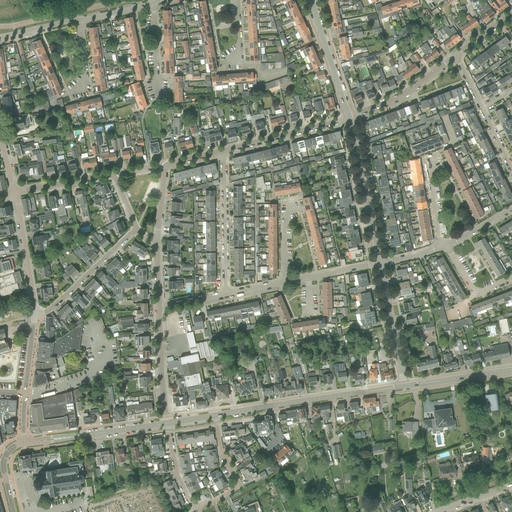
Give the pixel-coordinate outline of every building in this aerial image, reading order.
[(286,10),(296,6),(293,0),(284,4),(286,9),(286,10)] [(401,9),(407,7),(404,0),(398,2),(401,9)] [(423,0),(431,10),(434,7),(431,3),(434,1),(437,5),(441,2),(439,0),(423,0)] [(503,10),(495,0),(492,0),(493,2),(490,4),(492,7),(493,7),(497,13),(498,13),(499,13),(500,12),(500,11),(503,10)] [(503,0),(502,0),(501,1),(500,0),(495,0),(503,10),(504,8),(505,9),(506,9),(508,8),(508,6),(503,0)] [(196,10),(198,9),(206,8),(205,1),(195,3),(196,8),(195,8),(196,8),(196,10)] [(398,10),(401,9),(398,2),(392,4),(396,14),(397,13),(399,12),(398,10)] [(224,3),(215,8),(218,13),(227,9),(224,3)] [(390,3),(386,4),(387,6),(390,17),(395,16),(394,14),(396,14),(392,4),(391,5),(390,3)] [(490,19),(482,8),(480,6),(479,4),(476,7),(477,10),(478,9),(480,12),(479,13),(480,16),(480,17),(484,23),(490,19)] [(483,4),(480,6),(482,8),(490,19),(495,15),(492,11),(491,9),(488,5),(485,7),(483,4)] [(178,13),(177,6),(169,8),(170,11),(163,11),(164,17),(174,17),(171,17),(171,14),(173,14),(178,13)] [(289,16),(298,11),(296,6),(286,10),(286,9),(282,11),(282,12),(283,12),(284,13),(287,11),(289,16)] [(380,20),(390,17),(387,6),(381,8),(381,10),(377,11),(380,20)] [(434,16),(431,12),(428,8),(424,11),(430,19),(434,16)] [(434,16),(440,12),(437,8),(431,12),(434,16)] [(300,15),(301,14),(300,11),(298,11),(289,16),(291,15),(292,17),(290,18),(291,20),(284,24),(285,26),(292,23),(292,21),(293,21),(294,21),(301,17),(300,15)] [(198,22),(208,20),(207,14),(197,16),(198,20),(194,21),(194,22),(194,24),(198,23),(198,22)] [(466,17),(464,18),(465,20),(471,29),(478,24),(474,18),(472,20),(468,15),(466,17)] [(262,17),(262,16),(258,16),(258,17),(248,18),(248,20),(247,20),(247,24),(248,24),(255,24),(255,21),(258,21),(258,19),(262,18),(262,17)] [(296,26),(303,23),(301,17),(294,21),(296,26)] [(340,21),(333,22),(334,28),(341,27),(344,26),(343,20),(340,21)] [(464,34),(471,29),(465,20),(457,26),(459,29),(460,28),(464,34)] [(297,33),(306,28),(303,23),(296,26),(298,29),(296,30),(296,31),(297,33)] [(101,34),(100,27),(100,24),(91,26),(91,28),(89,29),(90,36),(98,35),(101,34)] [(124,32),(134,30),(133,24),(126,25),(126,26),(124,26),(123,26),(124,31),(120,31),(120,32),(121,33),(120,33),(120,34),(125,34),(124,32)] [(335,35),(346,33),(345,26),(341,27),(334,28),(335,35)] [(443,27),(437,32),(441,37),(441,36),(445,42),(443,43),(446,48),(447,49),(448,49),(450,48),(451,46),(452,46),(453,45),(454,45),(454,44),(446,33),(444,30),(444,29),(444,28),(443,27)] [(446,28),(444,29),(444,30),(446,33),(454,44),(461,39),(457,33),(455,31),(451,33),(449,31),(449,30),(447,27),(446,28)] [(306,28),(298,32),(300,38),(301,37),(309,34),(306,28)] [(374,29),(374,33),(377,32),(378,38),(383,37),(381,28),(374,29)] [(304,43),(311,40),(309,34),(301,37),(304,43)] [(510,43),(507,40),(504,36),(502,38),(502,39),(500,40),(507,50),(509,48),(507,45),(510,43)] [(340,45),(348,44),(346,37),(338,38),(340,45)] [(37,38),(28,40),(33,51),(36,50),(42,47),(40,40),(38,41),(37,38)] [(199,47),(198,47),(198,48),(202,47),(202,46),(212,44),(211,38),(201,40),(202,44),(198,45),(199,47)] [(507,50),(500,40),(495,44),(500,50),(504,47),(507,50)] [(257,42),(249,43),(250,49),(261,48),(260,43),(263,43),(263,42),(264,42),(264,41),(259,41),(259,42),(257,42)] [(102,43),(101,43),(101,42),(91,43),(91,45),(90,45),(91,50),(103,49),(102,43)] [(426,42),(422,45),(428,53),(433,59),(439,54),(438,53),(436,50),(435,49),(432,51),(426,42)] [(341,52),(349,51),(348,44),(340,45),(341,52)] [(497,52),(500,50),(495,44),(490,48),(496,56),(498,54),(497,52)] [(422,45),(419,47),(425,55),(422,58),(423,60),(426,64),(433,59),(428,53),(422,45)] [(302,48),(299,49),(299,50),(300,52),(302,51),(305,57),(307,56),(315,53),(313,50),(314,50),(314,49),(313,47),(312,46),(312,47),(312,46),(308,48),(307,46),(302,48)] [(38,56),(45,53),(42,47),(36,50),(38,56)] [(496,56),(490,48),(485,51),(485,50),(484,51),(492,61),(494,59),(492,56),(495,54),(496,56)] [(103,54),(103,49),(91,50),(92,54),(93,54),(93,57),(103,55),(103,54)] [(352,51),(351,50),(349,51),(341,52),(343,59),(350,58),(350,54),(352,54),(352,51)] [(479,54),(485,61),(486,63),(488,61),(487,60),(489,58),(492,61),(484,51),(481,53),(482,54),(480,55),(479,54)] [(41,63),(48,60),(45,53),(38,56),(41,63)] [(107,55),(107,53),(103,54),(103,55),(93,57),(94,64),(102,63),(102,60),(104,59),(104,57),(107,56),(107,55)] [(316,55),(316,56),(315,53),(307,56),(310,63),(317,59),(318,59),(319,58),(318,56),(316,55)] [(368,55),(363,57),(364,60),(365,64),(378,60),(377,60),(379,59),(380,58),(379,56),(378,57),(378,56),(378,57),(377,55),(379,54),(378,53),(375,54),(368,55)] [(128,63),(141,60),(139,54),(132,56),(130,56),(129,56),(130,58),(127,58),(128,63)] [(475,59),(480,65),(481,67),(483,65),(486,63),(485,61),(479,54),(477,56),(477,57),(475,59)] [(204,59),(203,60),(204,64),(205,64),(207,64),(215,63),(214,56),(206,58),(204,58),(204,59)] [(412,74),(404,64),(402,59),(401,56),(398,59),(401,64),(399,65),(400,66),(399,67),(399,69),(401,73),(400,73),(405,80),(412,74)] [(363,61),(364,60),(363,57),(358,59),(356,59),(351,61),(353,67),(360,64),(363,63),(363,61)] [(475,59),(474,58),(472,60),(472,61),(470,62),(475,70),(477,69),(480,69),(482,68),(480,65),(475,59)] [(317,67),(321,66),(317,59),(310,63),(307,64),(310,70),(307,71),(309,75),(319,71),(317,67)] [(404,63),(402,59),(404,64),(412,74),(419,70),(416,65),(414,63),(412,65),(409,60),(404,63)] [(41,70),(51,66),(48,60),(41,63),(38,64),(41,69),(41,70)] [(103,70),(103,69),(102,63),(94,64),(95,71),(103,70)] [(293,71),(296,69),(294,63),(286,66),(286,68),(287,71),(291,68),(293,71)] [(500,71),(507,67),(505,63),(498,68),(500,71)] [(41,70),(42,71),(44,77),(47,76),(54,73),(55,72),(52,66),(51,66),(41,70)] [(133,75),(143,73),(142,66),(134,68),(135,74),(133,75)] [(381,68),(377,70),(380,78),(377,80),(383,93),(389,90),(385,81),(381,68)] [(105,70),(105,69),(103,69),(103,70),(95,71),(95,73),(94,73),(95,78),(104,77),(104,76),(106,76),(106,71),(105,70)] [(320,80),(326,78),(324,71),(316,73),(319,85),(321,84),(320,80)] [(44,77),(43,77),(45,83),(46,82),(47,83),(56,79),(54,73),(47,76),(44,77)] [(130,82),(144,79),(143,73),(133,75),(133,78),(130,79),(130,82)] [(486,77),(483,79),(485,81),(486,82),(488,80),(490,78),(490,79),(491,79),(493,83),(487,86),(488,87),(492,93),(497,90),(500,89),(499,87),(493,78),(490,74),(486,77)] [(221,75),(215,76),(215,77),(211,77),(212,86),(216,86),(216,84),(222,84),(221,75)] [(104,77),(95,78),(96,82),(97,82),(97,85),(105,83),(105,80),(107,80),(106,76),(104,77)] [(395,84),(398,83),(395,77),(390,80),(389,79),(385,81),(389,90),(396,87),(395,84)] [(493,77),(493,78),(499,87),(500,89),(502,87),(507,84),(504,78),(501,80),(500,77),(495,80),(493,77)] [(51,89),(59,86),(56,79),(47,83),(47,84),(47,85),(49,90),(51,89)] [(372,88),(374,87),(371,80),(368,81),(369,84),(363,87),(365,94),(366,93),(368,99),(375,96),(372,88)] [(112,83),(111,82),(111,81),(106,81),(107,83),(105,83),(97,85),(98,91),(109,90),(108,84),(111,84),(111,83),(112,83)] [(357,88),(349,91),(351,99),(354,98),(356,104),(363,101),(360,96),(363,95),(360,87),(358,81),(355,83),(357,88)] [(131,92),(140,88),(139,82),(129,86),(131,92)] [(50,100),(55,98),(59,96),(58,94),(62,92),(59,86),(51,89),(49,90),(51,94),(48,95),(49,97),(50,100)] [(465,87),(462,89),(461,86),(460,86),(461,87),(455,89),(458,96),(459,100),(462,99),(461,95),(468,92),(465,87)] [(253,89),(247,89),(248,92),(248,97),(251,96),(257,93),(257,87),(254,88),(253,89)] [(478,91),(480,96),(484,94),(486,97),(492,93),(488,87),(485,89),(484,87),(478,91)] [(132,98),(143,94),(140,88),(131,92),(132,96),(129,98),(129,99),(129,100),(133,99),(132,98)] [(455,89),(449,91),(453,101),(456,100),(455,97),(458,96),(455,89)] [(449,91),(449,90),(445,91),(446,92),(443,93),(447,104),(450,103),(449,99),(452,98),(453,101),(449,91)] [(14,95),(16,95),(16,91),(11,91),(8,92),(9,96),(2,98),(4,105),(14,103),(14,102),(11,103),(10,100),(13,99),(14,98),(13,97),(13,96),(12,94),(13,94),(14,95)] [(447,104),(443,93),(437,96),(440,102),(441,106),(444,105),(443,102),(446,101),(447,104)] [(138,103),(144,100),(143,94),(132,98),(133,99),(134,101),(137,100),(138,103)] [(296,113),(299,112),(295,96),(295,98),(292,99),(294,105),(290,106),(292,115),(290,115),(291,122),(298,120),(296,113)] [(437,96),(432,98),(436,107),(438,106),(437,103),(440,102),(437,96)] [(319,101),(313,103),(316,115),(323,114),(322,108),(324,107),(322,97),(319,98),(319,101)] [(336,110),(334,103),(332,97),(328,98),(330,105),(327,105),(327,103),(324,104),(325,109),(328,108),(329,112),(336,110)] [(100,98),(93,100),(95,110),(96,111),(99,111),(103,110),(101,103),(100,98)] [(430,110),(436,108),(432,98),(426,100),(430,110)] [(93,100),(86,102),(88,110),(89,112),(90,112),(95,110),(93,100)] [(138,103),(135,104),(137,110),(144,107),(146,106),(144,100),(138,103)] [(430,110),(426,100),(420,102),(420,101),(423,109),(428,107),(430,110)] [(81,111),(79,103),(79,102),(75,103),(75,104),(75,105),(75,104),(73,104),(72,104),(72,105),(74,113),(75,115),(75,116),(76,115),(76,113),(81,111)] [(88,110),(86,102),(79,103),(81,111),(82,114),(87,112),(89,112),(88,110)] [(13,110),(16,109),(14,103),(4,105),(5,112),(6,112),(6,114),(13,113),(12,110),(13,110)] [(413,113),(417,111),(414,103),(410,104),(411,105),(408,106),(411,114),(412,116),(414,115),(413,113)] [(68,115),(74,113),(72,105),(66,107),(68,115)] [(312,112),(311,108),(311,105),(305,107),(306,111),(302,112),(304,119),(310,117),(310,113),(312,112)] [(216,118),(220,117),(217,106),(210,108),(211,112),(214,112),(216,118)] [(408,115),(411,114),(408,106),(402,108),(406,119),(409,118),(408,115)] [(498,118),(507,113),(504,107),(495,111),(498,118)] [(406,119),(402,108),(396,111),(400,120),(406,118),(406,119)] [(470,108),(463,110),(464,112),(466,117),(464,118),(465,120),(474,115),(471,109),(470,108)] [(264,116),(271,114),(270,109),(262,111),(265,121),(266,121),(264,116)] [(263,122),(265,121),(262,111),(260,111),(260,114),(258,115),(250,117),(252,124),(253,128),(256,127),(257,130),(264,128),(264,129),(263,122)] [(400,120),(396,111),(391,113),(394,122),(394,123),(398,122),(397,119),(399,118),(400,120)] [(138,116),(134,117),(135,121),(140,120),(141,119),(143,113),(139,112),(138,116)] [(280,113),(275,115),(276,116),(278,125),(285,123),(284,119),(283,118),(282,113),(280,113)] [(388,124),(394,122),(391,113),(385,115),(388,124)] [(454,113),(448,116),(451,126),(453,125),(454,125),(457,123),(459,122),(460,122),(455,113),(454,113)] [(506,117),(509,115),(508,113),(507,113),(498,118),(501,124),(508,120),(506,117)] [(432,116),(426,118),(425,114),(422,115),(424,123),(428,122),(428,123),(434,121),(432,116)] [(385,125),(388,124),(385,115),(379,117),(382,126),(383,128),(386,127),(385,125)] [(416,126),(424,123),(422,115),(419,116),(420,121),(414,123),(416,126)] [(467,125),(477,121),(474,115),(465,120),(467,125)] [(276,116),(272,117),(271,116),(269,116),(271,127),(278,125),(276,116)] [(27,124),(31,123),(29,117),(23,118),(23,117),(18,118),(19,119),(15,120),(16,125),(15,125),(15,126),(15,127),(15,128),(16,128),(17,128),(18,128),(28,126),(27,124)] [(379,117),(373,119),(376,128),(377,130),(380,129),(379,127),(382,126),(379,117)] [(374,129),(376,128),(373,119),(368,121),(367,121),(372,132),(375,131),(374,129)] [(504,129),(511,126),(508,120),(501,124),(504,129)] [(229,123),(224,124),(225,131),(227,131),(227,133),(229,138),(236,136),(235,131),(235,129),(234,129),(234,128),(237,127),(236,121),(229,123)] [(248,125),(246,121),(236,123),(236,121),(237,127),(237,128),(240,127),(242,134),(250,132),(248,125)] [(470,131),(480,126),(477,121),(467,125),(470,131)] [(473,137),(483,133),(480,126),(470,131),(473,137)] [(214,129),(213,129),(216,141),(221,139),(222,139),(221,136),(222,136),(221,135),(219,127),(214,129)] [(203,130),(199,131),(201,138),(205,137),(206,142),(209,141),(210,141),(210,142),(213,141),(216,141),(213,129),(203,132),(203,130)] [(463,135),(462,132),(460,129),(454,132),(456,139),(460,137),(460,136),(463,135)] [(338,139),(342,139),(339,131),(339,132),(333,133),(335,140),(336,144),(339,143),(338,139)] [(476,143),(486,138),(483,133),(473,137),(476,143)] [(330,145),(327,135),(321,136),(324,147),(324,146),(329,144),(330,145)] [(318,148),(315,136),(311,137),(312,139),(309,139),(311,147),(311,146),(312,150),(315,149),(314,146),(317,145),(318,148)] [(321,136),(316,138),(315,136),(318,148),(324,147),(321,136)] [(191,137),(184,139),(187,148),(193,147),(191,137)] [(441,145),(438,138),(438,137),(429,140),(430,143),(432,142),(434,147),(441,145)] [(480,149),(489,144),(486,138),(476,143),(477,143),(480,149)] [(169,144),(164,144),(165,146),(165,151),(173,150),(172,145),(172,143),(174,142),(173,139),(170,140),(168,140),(169,144)] [(184,139),(177,140),(180,150),(187,148),(184,139)] [(21,140),(16,141),(17,144),(14,145),(15,151),(34,146),(33,142),(29,143),(29,144),(22,145),(22,143),(22,142),(21,140)] [(144,145),(143,140),(137,141),(138,146),(134,146),(136,156),(143,155),(141,146),(144,145)] [(432,142),(430,143),(429,140),(423,143),(424,145),(426,145),(428,150),(434,147),(432,142)] [(294,154),(300,152),(297,142),(292,144),(291,143),(294,154)] [(158,143),(150,144),(151,151),(152,154),(155,153),(155,154),(159,153),(158,152),(159,152),(158,143)] [(426,145),(424,145),(423,143),(416,145),(417,148),(419,147),(421,152),(428,150),(426,145)] [(289,152),(288,149),(287,144),(286,144),(287,145),(280,147),(283,157),(286,156),(286,153),(289,152)] [(376,146),(371,147),(372,150),(371,150),(372,152),(372,154),(376,153),(377,156),(379,156),(389,154),(392,153),(391,149),(385,150),(383,144),(379,145),(376,146)] [(482,155),(492,150),(489,144),(480,149),(482,155)] [(99,155),(97,146),(96,145),(92,146),(93,156),(88,157),(90,167),(97,165),(95,156),(99,155)] [(419,147),(417,148),(416,145),(411,147),(414,155),(421,152),(419,147)] [(30,151),(35,150),(34,146),(15,151),(17,156),(25,154),(24,152),(30,150),(30,151)] [(108,152),(107,147),(101,148),(103,162),(110,161),(109,154),(108,152)] [(277,158),(283,157),(280,147),(275,148),(277,158)] [(277,158),(275,148),(268,150),(271,160),(272,160),(271,157),(276,155),(277,158)] [(455,151),(452,152),(450,148),(443,151),(446,158),(454,154),(456,153),(455,151)] [(113,149),(108,150),(108,152),(109,154),(110,161),(117,160),(116,155),(116,153),(115,150),(114,150),(113,149)] [(42,161),(40,151),(40,150),(32,152),(33,156),(40,154),(42,161)] [(130,155),(132,155),(132,151),(132,150),(129,151),(129,150),(122,152),(123,159),(130,157),(130,155)] [(265,161),(271,160),(268,150),(262,151),(265,161)] [(486,161),(497,156),(494,150),(492,151),(492,150),(482,155),(486,161)] [(259,163),(265,161),(262,151),(256,153),(258,160),(259,163)] [(248,163),(252,162),(250,154),(244,156),(247,166),(249,165),(248,163)] [(377,159),(374,160),(375,167),(390,164),(389,161),(391,160),(389,154),(379,156),(377,156),(377,159)] [(460,155),(455,158),(454,154),(446,158),(449,164),(457,161),(462,158),(460,155)] [(241,167),(247,166),(244,156),(238,157),(241,167)] [(83,168),(90,167),(88,157),(81,158),(82,162),(83,168)] [(234,169),(241,167),(238,157),(233,159),(233,158),(232,158),(234,165),(233,166),(234,169)] [(339,165),(344,164),(342,157),(334,158),(334,157),(329,158),(330,164),(328,164),(329,170),(339,168),(339,165)] [(75,159),(73,159),(72,158),(66,159),(67,164),(68,164),(70,171),(77,169),(75,159)] [(65,168),(66,168),(64,159),(58,160),(57,165),(58,170),(59,173),(66,172),(65,168)] [(410,168),(419,166),(418,160),(406,162),(407,169),(410,168)] [(452,170),(460,167),(457,161),(449,164),(452,170)] [(488,172),(498,167),(495,161),(488,165),(491,171),(488,172)] [(29,175),(28,169),(35,168),(37,167),(39,175),(43,174),(40,162),(27,164),(23,165),(23,166),(19,167),(20,173),(25,172),(26,176),(29,175)] [(48,163),(45,164),(46,171),(47,176),(55,174),(54,169),(54,167),(55,167),(55,166),(54,162),(48,163)] [(211,172),(217,170),(215,162),(215,163),(209,165),(211,174),(211,172)] [(390,164),(375,167),(376,170),(375,170),(376,172),(377,174),(380,173),(381,176),(383,176),(390,174),(389,171),(387,172),(386,169),(384,169),(384,165),(390,164)] [(209,165),(203,166),(204,173),(206,173),(207,175),(211,174),(209,165)] [(199,178),(205,176),(204,173),(203,166),(197,168),(199,178)] [(455,177),(463,173),(460,167),(452,170),(455,177)] [(491,178),(501,173),(498,167),(488,172),(489,174),(492,173),(494,176),(491,178)] [(195,179),(199,178),(197,168),(191,169),(193,179),(193,177),(194,176),(195,179)] [(345,170),(340,171),(339,168),(329,170),(329,173),(332,173),(333,176),(337,175),(337,179),(347,177),(346,173),(346,172),(345,172),(345,170)] [(190,180),(193,179),(191,169),(185,171),(187,181),(190,180)] [(187,181),(185,171),(179,172),(181,181),(183,181),(183,179),(186,178),(187,181)] [(175,183),(181,181),(179,172),(173,174),(173,173),(172,173),(174,178),(171,179),(173,185),(176,185),(175,183)] [(458,183),(466,180),(463,173),(455,177),(458,183)] [(494,184),(504,179),(501,173),(491,178),(494,184)] [(381,179),(378,180),(379,187),(388,185),(387,181),(389,181),(388,178),(392,177),(392,174),(390,174),(383,176),(381,176),(381,179)] [(263,176),(256,178),(256,183),(264,190),(266,190),(271,190),(270,185),(264,186),(263,176)] [(335,186),(332,187),(333,190),(343,187),(343,185),(344,184),(348,184),(347,177),(337,179),(334,179),(335,186)] [(466,180),(458,183),(462,190),(466,187),(469,186),(471,185),(468,179),(466,180)] [(497,190),(507,185),(504,179),(494,184),(497,190)] [(264,190),(256,183),(256,191),(260,191),(260,192),(260,197),(260,199),(256,199),(256,203),(264,203),(264,197),(265,197),(265,192),(264,192),(264,190)] [(277,183),(274,184),(275,190),(275,195),(278,195),(278,196),(282,195),(280,186),(278,187),(277,183)] [(102,184),(95,187),(97,192),(101,190),(103,195),(105,194),(110,192),(107,184),(103,185),(102,184)] [(388,185),(379,187),(380,190),(379,190),(380,192),(381,194),(384,193),(385,196),(394,194),(397,194),(396,191),(393,191),(392,191),(391,188),(388,189),(388,185)] [(503,194),(509,191),(507,185),(497,190),(500,189),(503,194)] [(465,197),(475,192),(473,186),(462,191),(465,197)] [(349,189),(344,191),(343,187),(333,190),(333,193),(340,192),(342,198),(350,197),(350,193),(350,191),(349,192),(349,189)] [(85,196),(83,196),(82,191),(75,192),(76,201),(80,201),(83,218),(89,216),(86,201),(85,196)] [(506,201),(511,197),(511,196),(509,191),(503,194),(506,201)] [(479,197),(476,192),(475,192),(465,197),(468,202),(475,199),(479,197)] [(64,206),(71,205),(69,193),(62,194),(64,204),(61,205),(62,215),(65,214),(66,214),(64,206)] [(181,201),(188,200),(187,193),(176,196),(177,200),(176,200),(176,202),(172,202),(171,205),(170,206),(170,208),(170,209),(171,209),(171,210),(180,211),(181,201)] [(304,205),(312,203),(315,202),(313,197),(312,193),(307,194),(308,198),(302,199),(303,202),(302,202),(303,205),(304,205)] [(385,199),(382,200),(383,207),(392,205),(391,201),(394,200),(393,198),(394,198),(394,194),(385,196),(385,199)] [(61,205),(58,205),(56,196),(49,197),(51,208),(57,207),(59,216),(62,215),(61,205)] [(30,198),(21,200),(24,215),(29,215),(37,213),(36,210),(34,197),(30,198)] [(347,205),(352,204),(350,197),(342,198),(343,205),(337,207),(337,210),(347,208),(347,205)] [(100,199),(94,202),(96,205),(101,203),(102,206),(104,205),(106,210),(109,209),(110,208),(109,207),(110,206),(115,205),(112,198),(101,202),(100,199)] [(478,204),(475,199),(468,202),(470,208),(478,204)] [(312,203),(304,205),(306,211),(313,209),(315,209),(314,205),(314,203),(312,203)] [(473,213),(480,210),(478,204),(470,208),(473,213)] [(392,205),(383,207),(384,210),(384,212),(385,214),(388,213),(389,216),(391,216),(398,214),(399,214),(403,213),(404,213),(403,210),(397,212),(397,211),(394,212),(393,205),(392,205)] [(0,213),(3,213),(4,216),(4,217),(9,216),(9,215),(11,214),(9,206),(2,208),(0,208),(0,213)] [(353,209),(348,210),(347,208),(337,210),(340,209),(341,216),(345,215),(345,218),(355,216),(354,213),(354,211),(353,209)] [(117,209),(108,213),(109,216),(108,217),(109,217),(110,221),(110,222),(115,220),(115,219),(114,218),(120,216),(117,209)] [(483,215),(481,211),(480,210),(473,213),(476,219),(483,215)] [(41,221),(52,219),(52,213),(48,214),(38,216),(39,219),(37,220),(29,221),(30,225),(29,225),(30,225),(30,227),(31,231),(39,230),(38,227),(42,226),(41,221)] [(170,216),(170,223),(174,223),(174,226),(179,227),(179,226),(193,228),(193,224),(179,223),(179,220),(181,220),(182,214),(176,214),(176,216),(175,216),(170,216)] [(389,219),(386,220),(387,227),(396,225),(395,221),(398,221),(398,217),(398,214),(391,216),(389,216),(389,219)] [(309,223),(316,221),(315,215),(307,217),(309,223)] [(351,225),(356,223),(355,216),(345,218),(347,225),(341,226),(342,230),(344,229),(351,228),(351,225)] [(118,220),(113,223),(116,232),(118,231),(120,234),(121,234),(124,233),(124,232),(126,231),(127,231),(127,230),(126,227),(125,228),(125,227),(122,221),(120,222),(119,222),(118,220)] [(310,229),(318,227),(316,221),(309,223),(310,229)] [(418,230),(429,228),(428,222),(419,223),(420,229),(418,230)] [(0,233),(5,232),(5,231),(13,229),(12,224),(4,225),(4,226),(0,227),(0,229),(0,233)] [(396,225),(387,227),(388,230),(388,232),(389,234),(392,233),(393,236),(395,236),(402,234),(401,231),(397,232),(396,225)] [(502,236),(508,233),(504,226),(498,229),(501,234),(502,236)] [(179,229),(179,228),(174,228),(169,228),(168,235),(177,236),(177,238),(178,238),(181,238),(183,238),(183,235),(178,234),(178,232),(181,233),(182,229),(179,229)] [(357,229),(352,230),(351,228),(344,229),(345,232),(346,232),(347,239),(359,236),(358,233),(358,231),(357,229)] [(14,234),(13,229),(5,231),(5,232),(0,233),(0,237),(6,236),(6,235),(14,234)] [(41,236),(32,237),(33,240),(32,240),(33,245),(37,246),(38,252),(44,252),(42,241),(48,240),(48,239),(50,239),(50,236),(58,235),(57,231),(44,233),(44,236),(41,236)] [(98,236),(97,237),(95,235),(94,234),(91,237),(97,244),(97,243),(100,246),(101,245),(103,248),(110,243),(105,237),(103,238),(101,235),(99,235),(98,236)] [(394,239),(390,240),(391,247),(400,245),(399,241),(403,241),(403,238),(402,237),(403,237),(403,238),(409,237),(408,234),(403,235),(402,235),(402,234),(395,236),(393,236),(394,239)] [(355,244),(360,243),(359,236),(347,239),(350,238),(350,241),(347,242),(348,249),(356,248),(355,244)] [(178,238),(178,241),(168,240),(167,249),(173,249),(173,252),(178,252),(178,246),(180,246),(180,241),(181,241),(181,238),(178,238)] [(487,244),(486,242),(483,238),(477,242),(480,248),(489,242),(487,244)] [(324,245),(323,245),(321,239),(313,241),(315,247),(324,245)] [(9,250),(17,248),(15,240),(7,241),(8,246),(4,247),(4,244),(0,245),(0,254),(10,253),(9,250)] [(134,241),(130,248),(136,251),(137,251),(140,245),(134,241)] [(484,253),(493,248),(489,242),(480,248),(484,253)] [(81,249),(75,254),(80,259),(81,258),(85,263),(90,258),(91,260),(97,255),(95,253),(98,251),(92,244),(88,247),(89,248),(84,252),(81,249)] [(146,251),(147,249),(140,245),(137,251),(136,251),(135,253),(144,258),(148,252),(146,251)] [(324,248),(325,248),(324,245),(315,247),(317,253),(324,251),(324,248)] [(361,249),(356,250),(356,248),(348,249),(349,252),(350,252),(351,259),(359,257),(362,257),(363,256),(362,253),(362,251),(361,249)] [(490,249),(493,248),(484,253),(487,259),(494,255),(490,249)] [(328,253),(325,254),(324,251),(317,253),(318,259),(329,256),(328,253)] [(174,254),(167,254),(168,262),(169,262),(169,265),(178,265),(178,254),(174,254)] [(490,265),(500,259),(496,254),(494,255),(487,259),(490,265)] [(329,257),(329,256),(318,259),(320,265),(322,265),(327,263),(326,261),(329,260),(329,257)] [(12,270),(14,269),(11,257),(0,259),(0,260),(1,264),(0,264),(0,293),(1,297),(20,291),(19,290),(23,289),(21,282),(23,281),(19,271),(13,273),(12,270)] [(435,269),(445,263),(442,257),(435,261),(437,263),(435,265),(434,266),(435,269)] [(116,258),(111,263),(116,268),(118,270),(120,268),(121,269),(123,267),(126,264),(127,264),(121,258),(118,260),(116,258)] [(497,261),(500,259),(490,265),(494,271),(500,267),(497,261)] [(107,269),(105,271),(108,274),(109,274),(112,271),(116,274),(118,272),(118,271),(119,272),(118,270),(116,268),(111,263),(110,263),(110,262),(107,265),(108,265),(106,267),(107,269)] [(449,268),(445,263),(435,269),(439,267),(442,272),(449,268)] [(79,272),(75,269),(71,264),(69,266),(67,266),(66,268),(66,269),(64,271),(66,274),(69,278),(71,276),(73,278),(79,272)] [(401,269),(396,270),(396,271),(397,271),(398,277),(397,277),(401,276),(404,276),(404,279),(413,277),(413,274),(412,271),(411,271),(407,272),(406,269),(408,268),(408,264),(400,265),(401,269)] [(41,279),(51,277),(49,265),(39,267),(40,274),(41,279)] [(500,267),(494,271),(497,276),(504,273),(507,271),(503,265),(500,267)] [(139,266),(137,266),(137,269),(136,269),(136,276),(135,276),(146,276),(146,275),(148,275),(148,272),(146,272),(146,269),(144,269),(144,266),(139,266)] [(175,271),(179,271),(179,268),(168,268),(168,276),(175,276),(175,271)] [(451,272),(452,271),(450,268),(449,268),(442,272),(439,274),(443,280),(452,274),(451,272)] [(98,274),(97,276),(102,281),(104,279),(107,283),(113,289),(117,284),(111,278),(109,275),(108,274),(106,276),(102,271),(101,271),(98,273),(98,274)] [(366,273),(356,275),(357,281),(367,280),(366,273)] [(443,280),(446,285),(456,280),(452,274),(443,280)] [(403,282),(399,283),(400,289),(410,287),(409,284),(419,282),(418,280),(421,280),(420,276),(417,276),(413,277),(404,279),(405,282),(403,282)] [(168,285),(168,288),(168,289),(177,289),(177,286),(183,285),(185,285),(185,283),(194,283),(194,278),(178,278),(172,278),(172,281),(168,281),(168,285)] [(98,284),(97,282),(94,279),(89,284),(92,288),(95,291),(100,286),(98,284)] [(356,287),(349,289),(350,293),(354,292),(363,290),(363,287),(364,287),(369,286),(368,286),(367,280),(357,281),(358,285),(355,286),(356,287)] [(456,280),(446,285),(450,291),(452,289),(459,286),(456,280)] [(435,292),(438,290),(442,288),(438,282),(432,286),(435,292)] [(51,284),(47,284),(42,285),(42,289),(40,289),(41,297),(42,297),(42,300),(46,302),(46,301),(48,299),(48,297),(53,296),(51,284)] [(95,291),(92,288),(89,284),(83,288),(93,298),(95,296),(93,293),(95,291)] [(123,288),(122,288),(121,287),(117,284),(113,289),(115,295),(116,296),(117,299),(118,301),(124,301),(123,288)] [(453,297),(462,291),(459,286),(452,289),(450,291),(453,297)] [(410,287),(400,289),(402,295),(401,296),(405,295),(407,295),(408,298),(406,298),(406,299),(411,298),(414,297),(413,292),(411,293),(410,288),(410,287)] [(148,290),(147,290),(147,289),(139,289),(139,294),(132,294),(132,300),(133,300),(141,300),(141,298),(147,297),(147,293),(148,293),(148,290)] [(370,292),(364,293),(363,290),(354,292),(354,295),(357,295),(359,301),(371,298),(369,292),(370,292)] [(458,299),(460,302),(463,300),(463,299),(466,297),(464,295),(465,294),(464,292),(463,292),(462,291),(453,297),(455,300),(456,300),(458,299)] [(507,292),(506,291),(504,292),(504,293),(504,294),(502,294),(506,304),(508,303),(507,301),(511,299),(508,292),(507,292)] [(83,294),(81,297),(78,294),(72,299),(77,304),(78,303),(83,308),(89,303),(88,302),(90,301),(83,294)] [(505,305),(506,304),(502,294),(495,297),(498,304),(504,302),(505,305)] [(272,306),(283,301),(280,295),(270,300),(273,306),(272,306)] [(495,305),(498,304),(495,297),(489,299),(492,306),(493,310),(496,308),(495,305)] [(358,309),(357,309),(357,311),(367,309),(367,306),(368,306),(372,305),(371,298),(359,301),(360,306),(358,306),(358,309)] [(412,306),(417,305),(416,298),(409,299),(410,302),(403,304),(404,311),(413,309),(412,306)] [(94,299),(91,301),(97,307),(100,311),(103,308),(99,304),(94,299)] [(485,309),(492,306),(489,299),(483,302),(485,309)] [(277,311),(285,308),(283,301),(272,306),(273,308),(275,307),(277,311)] [(260,312),(259,304),(258,302),(252,303),(254,313),(260,312)] [(479,311),(485,309),(483,302),(477,304),(479,311)] [(245,304),(245,303),(239,304),(239,305),(241,316),(248,315),(245,304)] [(252,303),(245,304),(248,315),(254,313),(252,303)] [(67,304),(62,309),(69,317),(70,318),(70,317),(77,311),(74,308),(73,306),(71,308),(67,304)] [(476,312),(479,311),(477,304),(470,306),(471,308),(468,309),(471,316),(474,315),(474,316),(477,315),(476,312)] [(239,305),(232,307),(234,314),(235,317),(241,316),(239,305)] [(80,316),(83,314),(77,306),(74,308),(77,311),(80,316)] [(222,307),(219,308),(219,309),(220,317),(221,320),(227,318),(225,308),(223,309),(222,307)] [(233,314),(234,314),(232,307),(225,308),(227,318),(233,317),(233,314)] [(280,317),(288,314),(285,308),(277,311),(280,317)] [(70,318),(69,317),(62,309),(57,314),(62,319),(61,319),(62,320),(60,322),(63,325),(65,328),(65,329),(68,326),(66,323),(68,320),(70,318)] [(357,311),(355,312),(356,315),(359,314),(360,317),(360,320),(374,317),(373,311),(374,311),(370,312),(369,309),(367,309),(357,311)] [(212,311),(206,312),(208,319),(211,319),(212,322),(215,321),(214,318),(212,311)] [(416,319),(420,319),(419,311),(411,313),(411,316),(406,317),(407,324),(411,323),(411,324),(417,323),(416,319)] [(61,326),(54,318),(51,314),(47,317),(46,317),(45,331),(53,331),(58,329),(61,326)] [(282,323),(290,320),(288,314),(280,317),(282,323)] [(201,316),(193,318),(194,322),(195,326),(199,326),(200,330),(203,329),(203,325),(202,321),(201,316)] [(376,323),(376,324),(374,317),(360,320),(359,320),(363,325),(361,326),(361,327),(362,330),(371,328),(370,325),(376,324),(376,323)] [(266,324),(265,321),(265,318),(260,320),(261,323),(256,324),(257,327),(262,326),(262,327),(265,326),(264,325),(266,324)] [(326,327),(325,324),(324,319),(317,320),(319,328),(326,327)] [(82,323),(84,322),(84,321),(80,324),(79,324),(80,324),(61,337),(61,336),(53,342),(45,341),(38,340),(38,344),(37,352),(36,356),(37,356),(36,360),(44,361),(56,359),(62,357),(78,351),(82,323)] [(426,332),(435,330),(433,323),(425,325),(426,332)] [(447,324),(441,325),(443,332),(450,331),(451,334),(453,333),(452,332),(452,330),(450,323),(447,324)] [(137,324),(133,324),(134,327),(134,333),(137,333),(137,331),(143,331),(148,330),(149,329),(149,328),(148,327),(148,324),(143,324),(137,324)] [(0,353),(10,350),(6,337),(4,329),(0,329),(0,353)] [(53,342),(53,331),(45,331),(45,341),(53,342)] [(195,344),(194,336),(193,331),(186,332),(191,354),(180,356),(180,358),(178,358),(179,361),(181,360),(184,376),(186,387),(199,384),(200,384),(203,383),(202,379),(200,365),(199,361),(200,360),(199,358),(205,357),(207,362),(219,358),(218,355),(219,355),(218,352),(213,340),(209,341),(195,344)] [(138,344),(135,344),(135,348),(138,348),(140,348),(143,348),(144,348),(144,345),(149,345),(149,344),(150,344),(150,341),(149,341),(149,336),(138,337),(138,344)] [(510,357),(509,352),(507,343),(489,347),(490,351),(483,353),(485,363),(490,362),(489,361),(510,357)] [(430,359),(416,362),(418,371),(439,366),(437,357),(436,357),(434,345),(428,346),(430,358),(430,359)] [(458,351),(454,352),(459,367),(463,365),(459,352),(458,347),(457,345),(458,351)] [(303,351),(300,352),(298,346),(295,347),(297,353),(298,357),(300,365),(302,374),(308,373),(303,357),(304,357),(303,351)] [(280,350),(277,351),(277,349),(273,350),(275,359),(282,357),(280,350)] [(445,352),(442,353),(443,355),(446,364),(443,365),(445,371),(452,369),(447,354),(449,353),(448,349),(445,350),(445,352)] [(471,364),(472,364),(470,355),(468,351),(464,352),(465,352),(462,353),(465,365),(468,365),(468,366),(472,365),(471,364)] [(471,351),(469,351),(468,351),(470,355),(472,364),(481,361),(479,353),(472,355),(471,351)] [(456,360),(453,361),(450,353),(449,353),(447,354),(452,369),(458,367),(456,360)] [(57,368),(56,363),(56,359),(44,361),(44,362),(36,361),(35,368),(36,368),(44,368),(52,367),(53,368),(52,368),(53,370),(57,369),(56,368),(57,368)] [(177,360),(167,363),(169,369),(177,366),(179,373),(178,373),(178,374),(180,373),(181,376),(180,376),(184,376),(181,360),(179,361),(177,361),(177,360)] [(379,369),(378,363),(376,364),(371,364),(372,369),(369,370),(371,379),(375,378),(377,378),(376,372),(380,371),(379,369)] [(388,365),(386,365),(385,363),(379,364),(379,363),(378,363),(379,369),(383,368),(383,371),(380,372),(381,380),(393,378),(392,370),(388,371),(387,368),(388,365)] [(298,366),(292,367),(294,378),(296,393),(298,392),(298,393),(299,393),(301,393),(301,392),(302,392),(301,387),(301,384),(299,384),(298,380),(298,379),(303,378),(302,374),(300,365),(298,366)] [(347,379),(346,374),(345,367),(341,368),(341,371),(337,371),(339,381),(347,379)] [(60,379),(59,378),(57,369),(53,370),(45,372),(36,371),(36,373),(34,373),(33,387),(37,387),(38,386),(60,379)] [(364,383),(363,378),(362,369),(357,370),(358,375),(354,376),(355,384),(364,383)] [(231,376),(233,376),(232,370),(224,371),(226,376),(228,376),(229,383),(232,383),(231,376)] [(330,371),(329,371),(328,370),(320,371),(321,376),(323,375),(324,383),(332,382),(330,371)] [(280,378),(279,379),(278,371),(274,371),(276,385),(274,385),(275,393),(282,392),(281,387),(282,387),(281,382),(280,380),(280,378)] [(317,384),(316,375),(315,372),(305,374),(306,379),(308,379),(309,385),(317,384)] [(253,381),(254,380),(253,373),(243,375),(244,380),(243,380),(246,394),(252,393),(251,390),(256,389),(255,381),(253,382),(253,381)] [(147,383),(150,383),(150,377),(139,377),(140,387),(147,387),(147,383)] [(186,394),(188,394),(183,377),(177,379),(177,378),(175,379),(176,385),(178,385),(181,395),(174,396),(175,400),(174,400),(174,403),(175,403),(175,406),(187,404),(186,396),(186,394)] [(226,385),(221,385),(220,378),(212,380),(213,389),(216,388),(218,398),(221,397),(221,398),(228,397),(226,385)] [(296,393),(294,378),(290,379),(290,381),(290,385),(288,385),(288,382),(284,382),(285,386),(286,386),(287,394),(296,393)] [(240,396),(246,394),(243,380),(238,381),(239,383),(236,384),(236,382),(232,383),(234,392),(239,391),(240,396)] [(210,389),(209,386),(208,381),(203,383),(205,391),(206,391),(207,392),(208,400),(214,399),(213,391),(211,391),(210,389)] [(272,386),(262,387),(261,381),(258,382),(259,389),(262,388),(263,395),(273,394),(272,386)] [(199,385),(186,388),(190,401),(195,400),(194,390),(200,389),(201,393),(203,400),(195,401),(196,409),(207,408),(206,400),(207,400),(203,386),(204,386),(203,383),(199,384),(199,385)] [(77,398),(82,397),(82,388),(76,389),(72,391),(36,402),(36,404),(30,405),(30,430),(30,431),(31,432),(32,433),(33,433),(34,433),(35,433),(66,429),(66,427),(68,427),(68,420),(76,419),(73,403),(77,402),(78,402),(77,398)] [(488,410),(498,409),(497,403),(496,404),(495,399),(496,399),(496,394),(486,395),(486,401),(489,400),(489,405),(487,405),(488,410)] [(375,402),(374,398),(368,399),(370,413),(377,412),(376,407),(379,407),(378,401),(375,402)] [(15,420),(17,400),(1,399),(1,406),(5,405),(5,406),(6,406),(9,406),(8,415),(10,415),(10,420),(15,420)] [(359,413),(358,407),(357,402),(349,403),(350,410),(351,410),(354,410),(355,414),(359,413)] [(122,408),(124,408),(123,403),(118,404),(119,408),(114,408),(115,416),(116,420),(124,418),(122,408)] [(346,416),(344,409),(344,404),(337,405),(338,412),(336,413),(336,418),(346,416)] [(6,406),(5,406),(5,405),(1,406),(0,406),(0,418),(1,424),(2,429),(5,428),(7,434),(7,433),(13,431),(14,432),(13,428),(15,427),(14,421),(15,420),(10,420),(10,415),(8,415),(9,406),(6,406)] [(312,415),(311,416),(312,423),(314,423),(314,420),(316,419),(320,419),(319,415),(318,407),(317,407),(316,406),(315,407),(314,407),(311,408),(312,415)] [(307,417),(305,408),(296,409),(297,419),(300,418),(300,419),(302,418),(302,419),(306,419),(306,417),(307,417)] [(296,409),(285,411),(285,413),(286,420),(286,421),(286,423),(287,422),(292,421),(293,422),(294,423),(295,423),(296,422),(297,422),(297,421),(297,419),(296,409)] [(434,413),(433,413),(434,418),(435,418),(435,419),(435,421),(435,422),(436,427),(436,428),(442,427),(447,426),(453,425),(452,421),(451,415),(451,410),(450,410),(450,409),(444,410),(444,409),(439,410),(439,411),(434,411),(434,413)] [(94,416),(99,415),(98,410),(90,411),(90,414),(83,415),(84,424),(95,423),(94,416)] [(111,413),(108,414),(108,413),(101,415),(102,422),(109,420),(109,417),(112,417),(111,413)] [(272,420),(271,416),(269,416),(269,415),(264,416),(265,419),(266,420),(258,421),(252,422),(252,423),(251,423),(252,427),(253,427),(254,432),(255,432),(255,435),(260,434),(260,436),(268,435),(268,433),(272,432),(272,429),(273,429),(272,424),(273,424),(272,420)] [(77,428),(76,419),(68,420),(68,427),(69,429),(77,428)] [(432,429),(431,421),(431,420),(423,421),(424,430),(432,429)] [(417,422),(411,422),(402,422),(403,432),(408,437),(411,437),(412,438),(418,438),(418,433),(419,433),(419,428),(418,428),(417,422)] [(244,427),(241,427),(241,424),(236,425),(238,436),(240,436),(239,435),(245,434),(244,427)] [(236,436),(238,436),(236,425),(231,426),(231,428),(229,429),(230,436),(235,435),(236,436)] [(229,429),(227,429),(226,426),(221,427),(222,438),(225,438),(225,437),(230,436),(229,429)] [(164,447),(162,447),(161,438),(150,440),(151,445),(152,445),(153,452),(155,451),(155,457),(165,456),(164,447)] [(259,438),(256,440),(264,449),(267,447),(259,438)] [(235,448),(232,450),(235,455),(243,451),(243,450),(242,447),(244,446),(242,443),(239,445),(234,447),(235,448)] [(332,461),(331,461),(327,443),(323,444),(328,463),(328,465),(329,465),(329,467),(333,466),(333,464),(332,461)] [(283,448),(280,450),(286,457),(292,452),(292,451),(294,450),(290,445),(288,447),(286,445),(285,445),(283,447),(283,448)] [(143,452),(138,453),(137,446),(131,447),(131,451),(130,451),(131,456),(132,456),(132,460),(144,458),(143,452)] [(127,454),(124,455),(123,448),(114,450),(116,463),(125,462),(125,461),(128,461),(127,454)] [(247,452),(248,452),(246,449),(243,450),(243,451),(235,455),(238,460),(241,459),(243,462),(241,463),(241,464),(251,458),(247,452)] [(274,456),(275,458),(274,459),(278,464),(279,462),(280,463),(286,458),(286,457),(280,450),(277,453),(276,453),(274,455),(274,456)] [(112,454),(109,455),(109,451),(96,453),(98,465),(114,463),(112,454)] [(36,460),(45,458),(45,453),(18,456),(20,470),(35,468),(36,473),(42,472),(41,472),(42,471),(42,472),(44,471),(43,467),(36,468),(35,460),(36,460)] [(478,464),(477,459),(477,456),(463,458),(464,466),(465,466),(465,468),(466,469),(468,469),(469,468),(468,466),(478,464)] [(249,461),(252,460),(251,458),(241,464),(243,468),(240,470),(243,475),(251,470),(254,468),(253,465),(252,465),(249,461)] [(166,460),(162,461),(162,459),(153,460),(154,465),(156,464),(157,468),(167,466),(166,460)] [(82,466),(83,466),(82,460),(68,462),(69,467),(69,468),(69,467),(68,467),(68,468),(67,468),(67,467),(63,468),(62,469),(62,468),(61,468),(61,469),(60,469),(60,468),(56,469),(55,470),(55,469),(54,469),(54,470),(47,471),(47,470),(46,470),(46,471),(44,471),(42,472),(42,471),(41,472),(42,472),(36,473),(36,476),(35,476),(34,476),(34,477),(33,477),(32,478),(32,480),(33,481),(33,482),(34,483),(35,488),(34,489),(35,489),(35,492),(37,492),(37,494),(38,494),(41,493),(42,496),(45,496),(46,496),(45,497),(46,497),(46,496),(50,496),(51,496),(58,495),(59,495),(60,494),(60,495),(64,495),(64,494),(65,494),(66,494),(66,493),(67,493),(67,494),(71,494),(71,493),(72,493),(73,493),(73,492),(79,491),(79,492),(79,491),(81,491),(81,489),(82,488),(82,487),(82,486),(82,485),(81,486),(80,484),(80,483),(83,482),(84,480),(85,479),(84,479),(84,477),(84,476),(83,476),(82,475),(82,474),(81,474),(81,473),(83,472),(82,466)] [(450,463),(449,462),(448,462),(447,462),(446,463),(445,463),(445,464),(445,467),(439,468),(440,477),(439,477),(440,479),(440,480),(441,481),(442,482),(443,482),(444,481),(445,481),(445,480),(445,478),(447,478),(447,479),(452,478),(452,476),(455,475),(455,473),(456,473),(455,470),(454,466),(450,466),(450,464),(450,463)] [(164,472),(167,472),(167,466),(157,468),(157,471),(155,471),(155,475),(164,474),(164,472)] [(220,473),(220,472),(218,469),(209,474),(212,479),(221,474),(220,473)] [(251,470),(243,475),(246,480),(249,478),(250,480),(254,477),(257,475),(256,472),(253,474),(251,470)] [(186,482),(195,478),(193,472),(184,476),(185,480),(186,480),(187,482),(186,482)] [(221,475),(221,474),(212,479),(210,480),(213,486),(215,484),(215,485),(224,479),(222,476),(221,475)] [(195,478),(186,482),(187,482),(188,484),(187,484),(189,487),(198,483),(201,482),(198,476),(195,478)] [(225,483),(226,483),(224,479),(215,485),(218,490),(227,485),(227,484),(226,485),(225,483)] [(174,481),(172,482),(171,480),(164,483),(166,488),(165,488),(166,490),(176,485),(174,481)] [(191,493),(201,489),(198,483),(189,487),(190,491),(191,491),(192,492),(191,493)] [(425,484),(426,488),(422,490),(422,489),(415,492),(418,498),(421,505),(428,501),(425,495),(425,494),(427,493),(427,494),(431,494),(429,484),(425,484)] [(176,491),(178,490),(176,485),(166,490),(167,492),(168,491),(170,496),(177,493),(176,491)] [(282,501),(289,498),(285,490),(278,493),(282,501)] [(180,494),(178,495),(177,493),(170,496),(172,501),(171,502),(172,504),(182,499),(180,494)] [(409,495),(402,498),(404,500),(405,504),(407,507),(409,511),(415,508),(413,503),(409,495)] [(507,497),(501,500),(502,504),(504,509),(507,508),(508,511),(507,511),(511,511),(511,507),(511,505),(511,504),(509,501),(508,501),(507,497)] [(182,505),(184,504),(182,499),(172,504),(173,506),(174,505),(176,510),(183,507),(182,505)] [(261,511),(257,501),(246,505),(247,506),(244,507),(245,509),(242,510),(241,508),(237,510),(237,511),(261,511)] [(401,511),(399,507),(402,505),(399,501),(396,503),(396,504),(390,508),(389,509),(389,510),(389,511),(401,511)] [(496,511),(495,507),(493,503),(487,505),(489,509),(487,510),(488,511),(492,511),(494,511),(493,511),(496,511)]
